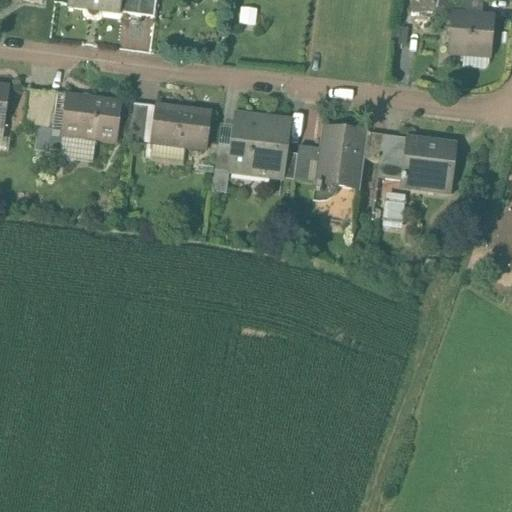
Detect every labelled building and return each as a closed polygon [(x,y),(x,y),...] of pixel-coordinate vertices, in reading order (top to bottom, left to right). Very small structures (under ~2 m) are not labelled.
[(68,0),(68,8),(118,15),(119,0),(68,0)] [(139,0),(125,0),(123,15),(137,17),(139,0)] [(155,0),(139,0),(137,17),(153,19),(155,0)] [(465,0),(436,0),(436,15),(451,16),(464,17),(465,0)] [(464,17),(451,16),(448,54),(489,57),(492,19),(464,17)] [(406,49),(408,30),(394,29),(392,47),(406,49)] [(8,88),(0,86),(0,129),(3,130),(8,88)] [(121,103),(65,96),(60,138),(115,145),(121,103)] [(210,115),(155,108),(150,145),(205,152),(210,115)] [(289,125),(235,118),(228,172),(282,179),(289,125)] [(365,135),(323,129),(315,186),(316,186),(314,200),(319,200),(320,187),(357,192),(361,160),(365,135)] [(382,137),(365,135),(361,160),(379,163),(382,137)] [(408,141),(382,137),(379,163),(378,167),(405,170),(408,141)] [(453,147),(408,141),(405,170),(404,178),(401,177),(400,187),(402,187),(402,190),(447,196),(453,147)]
